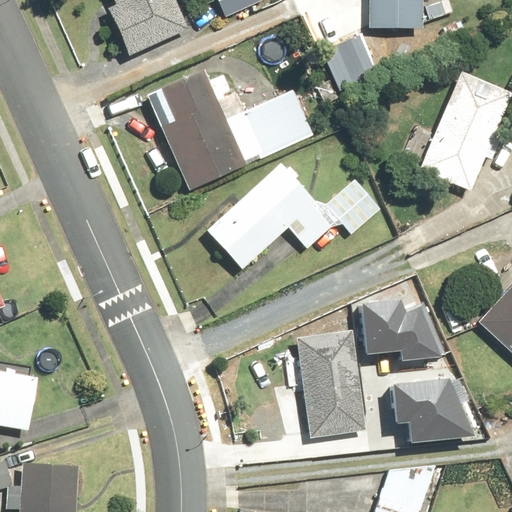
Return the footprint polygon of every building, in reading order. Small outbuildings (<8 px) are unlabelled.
[(118,0),(120,3),(104,10),(126,59),(193,29),(180,0),(118,0)] [(215,0),(223,18),(263,0),(215,0)] [(429,0),(372,0),(372,28),(429,29),(429,0)] [(387,53),(361,25),(347,38),(373,66),(387,53)] [(364,74),(356,56),(321,73),(329,91),(364,74)] [(174,120),(162,125),(190,192),(250,166),(207,66),(159,86),(174,120)] [(511,113),(511,87),(462,68),(424,169),(482,192),(511,113)] [(284,158),(207,226),(245,269),(291,228),(310,250),(341,223),(284,158)] [(0,270),(0,304),(13,299),(0,270)] [(511,285),(479,322),(511,352),(511,285)] [(357,298),(362,350),(396,347),(396,356),(436,351),(413,306),(402,310),(400,294),(357,298)] [(355,324),(294,329),(301,434),(362,430),(355,324)] [(39,370),(0,366),(0,421),(35,424),(39,370)] [(391,386),(395,418),(406,416),(408,435),(464,428),(445,380),(391,386)] [(0,461),(0,488),(13,485),(6,460),(0,461)] [(72,511),(75,469),(21,466),(17,511),(72,511)] [(419,511),(435,466),(389,470),(373,511),(419,511)]
